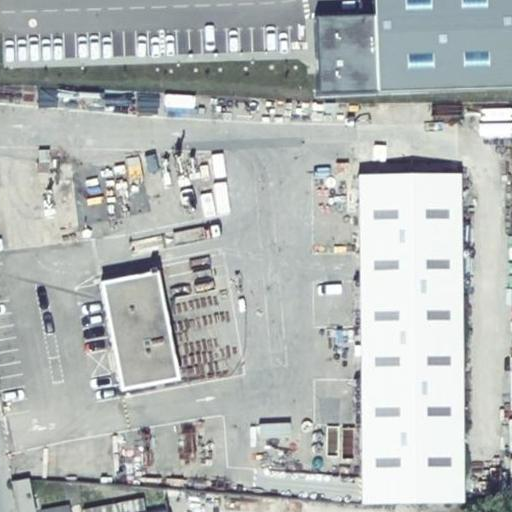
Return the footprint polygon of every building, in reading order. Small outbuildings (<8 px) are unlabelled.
[(511,0),(371,0),(372,16),(313,18),(316,96),(511,89),(511,0)] [(461,502),(457,175),(359,177),(362,504),(461,502)] [(121,391),(176,380),(155,275),(101,286),(121,391)] [(33,511),(28,481),(10,484),(15,511),(33,511)] [(144,511),(142,502),(89,511),(144,511)]
